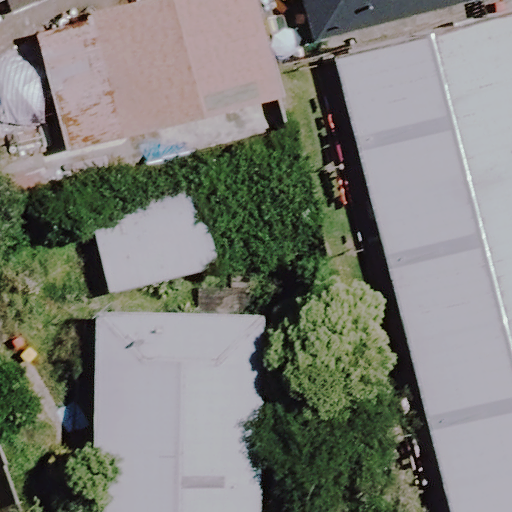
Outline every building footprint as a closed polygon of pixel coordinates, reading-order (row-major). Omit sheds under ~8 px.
[(279,104),(255,0),(159,0),(34,28),(62,153),(279,104)] [(299,0),(310,40),(469,0),(299,0)] [(511,511),(511,15),(334,60),(444,511),(511,511)] [(210,276),(198,205),(88,223),(100,295),(210,276)] [(253,511),(259,322),(92,317),(85,511),(253,511)]
